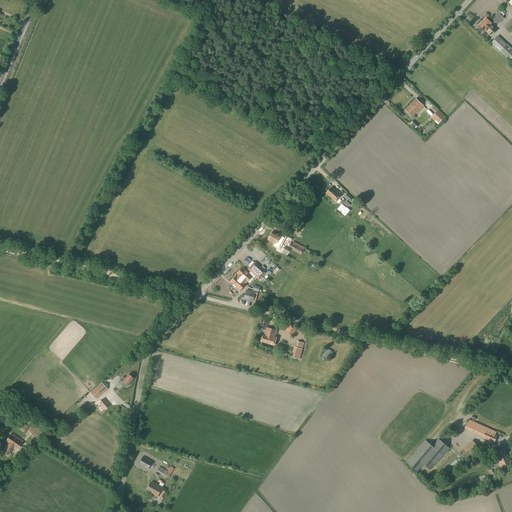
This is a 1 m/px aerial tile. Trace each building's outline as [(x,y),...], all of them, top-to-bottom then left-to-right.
[(497,25),(504,18),(498,13),(492,19),(497,25)] [(511,17),(503,27),(510,34),(511,32),(511,17)] [(490,36),(497,29),(491,24),(491,23),(486,18),(479,26),(484,31),(490,36)] [(508,60),(511,55),(511,49),(497,36),(490,44),(508,60)] [(417,114),(424,106),(415,98),(404,110),(412,118),(416,113),(417,114)] [(438,125),(445,116),(438,110),(430,118),(438,125)] [(331,188),(326,193),(331,198),(331,199),(330,201),(333,204),(335,202),(337,200),(339,198),(340,196),(331,187),(331,188)] [(353,203),(356,200),(353,198),(347,193),(344,197),(350,202),(350,201),(353,203)] [(346,201),(342,206),(346,209),(350,205),(346,201)] [(342,206),(337,211),(344,218),(349,213),(346,210),(342,206)] [(280,236),(272,232),(271,232),(270,234),(271,234),(269,237),(268,239),(268,240),(275,244),(275,246),(278,247),(279,244),(283,246),(283,245),(280,243),(281,242),(278,240),(281,241),(283,238),(280,236)] [(305,248),(294,242),(293,244),(291,242),(288,247),(301,254),(305,248)] [(286,256),(290,250),(285,247),(281,253),(286,256)] [(259,279),(265,272),(254,262),(248,269),(249,271),(247,273),(242,268),(237,273),(239,275),(237,277),(236,276),(231,282),(236,287),(235,287),(240,291),(246,284),(244,283),(246,281),(247,282),(251,277),(253,278),(255,276),(259,279)] [(256,298),(258,293),(255,293),(255,292),(246,290),(245,295),(242,295),(241,299),(253,302),(254,298),(256,298)] [(292,336),(296,330),(288,325),(284,331),(292,336)] [(261,342),(265,343),(274,346),(276,337),(275,337),(277,331),(266,327),(264,335),(263,335),(261,342)] [(294,347),(291,358),(299,360),(302,349),(294,347)] [(328,358),(331,352),(325,349),(322,355),(328,358)] [(134,379),(129,374),(125,378),(123,377),(118,382),(122,386),(124,387),(125,387),(126,387),(127,387),(128,386),(134,379)] [(96,399),(106,390),(108,389),(102,383),(97,387),(90,393),(96,399)] [(103,398),(98,402),(105,410),(110,406),(103,398)] [(494,443),(497,435),(495,435),(496,432),(468,419),(464,429),(483,437),(482,438),(494,443)] [(24,434),(28,427),(21,422),(20,421),(16,428),(24,434)] [(34,437),(42,429),(36,421),(27,430),(34,437)] [(16,451),(22,441),(11,433),(4,443),(7,445),(2,452),(8,456),(13,448),(16,451)] [(421,463),(434,448),(432,446),(425,440),(406,462),(417,471),(423,464),(421,463)] [(472,440),(459,452),(466,460),(479,448),(472,440)] [(499,468),(511,463),(504,448),(494,453),(499,468)] [(148,470),(152,461),(143,456),(139,464),(148,470)] [(452,462),(443,468),(445,472),(455,467),(452,462)] [(168,472),(159,466),(157,471),(166,477),(169,478),(172,473),(169,471),(168,472)] [(164,494),(166,490),(162,488),(151,482),(146,491),(157,497),(160,491),(164,494)]
